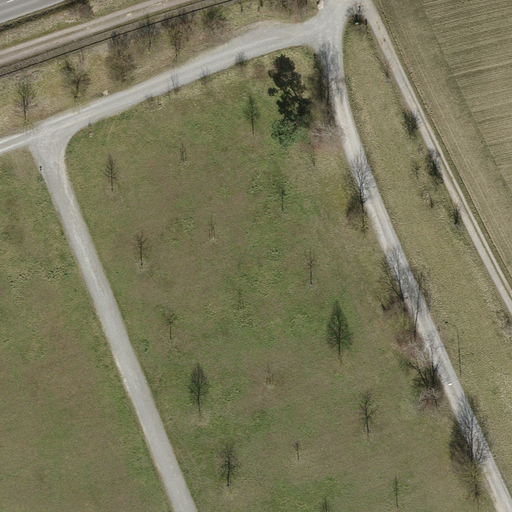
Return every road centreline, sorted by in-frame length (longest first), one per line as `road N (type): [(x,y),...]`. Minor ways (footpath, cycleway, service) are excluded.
road 1 (track): [(506,511),(354,148),(333,59),(340,0)]
road 2 (track): [(38,132),(185,511)]
road 3 (track): [(0,147),(292,32),(333,25)]
road 4 (track): [(362,0),(511,302)]
road 5 (track): [(173,0),(0,56)]
